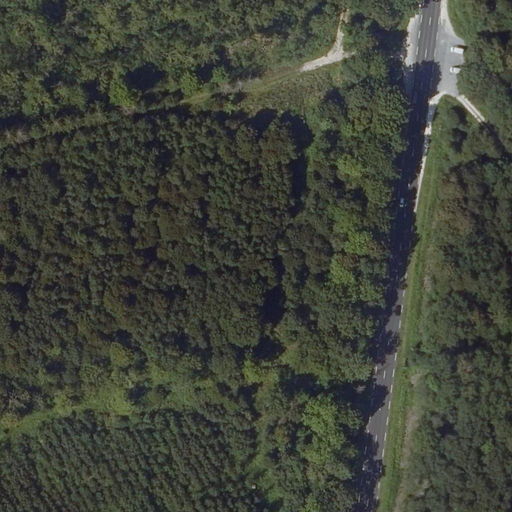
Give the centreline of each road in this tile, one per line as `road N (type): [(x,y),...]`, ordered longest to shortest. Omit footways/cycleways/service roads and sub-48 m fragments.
road 1 (primary): [(433,0),(366,511)]
road 2 (track): [(409,50),(0,134)]
